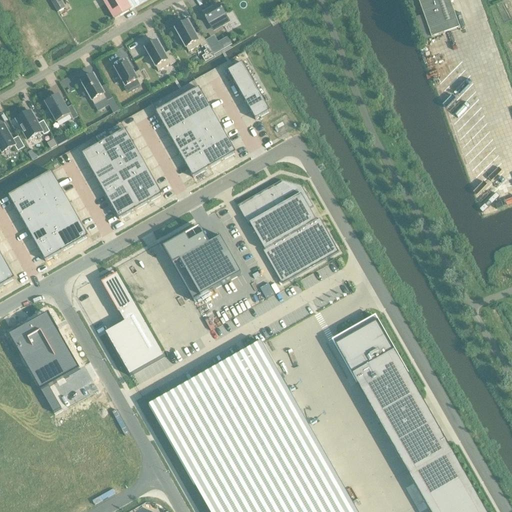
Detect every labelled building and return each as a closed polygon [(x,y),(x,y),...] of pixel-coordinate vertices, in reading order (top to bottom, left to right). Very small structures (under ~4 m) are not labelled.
[(50,0),(58,13),(65,9),(59,0),(50,0)] [(148,0),(102,0),(114,20),(148,0)] [(449,0),(417,0),(432,39),(460,29),(449,0)] [(219,5),(203,14),(209,25),(212,23),(216,30),(223,27),(222,25),(229,21),(219,5)] [(188,23),(176,30),(189,53),(200,46),(202,49),(208,45),(200,32),(195,35),(188,23)] [(215,41),(208,45),(209,48),(214,56),(221,52),(215,41)] [(158,42),(145,49),(158,72),(170,65),(170,66),(176,63),(170,52),(165,55),(158,42)] [(127,62),(115,69),(126,87),(125,88),(128,94),(141,87),(140,86),(146,82),(140,71),(134,74),(127,62)] [(243,63),(228,72),(256,121),(270,112),(243,63)] [(94,76),(82,83),(95,106),(106,99),(108,102),(114,99),(106,86),(101,89),(94,76)] [(193,178),(236,154),(199,88),(156,113),(193,178)] [(59,96),(46,104),(57,123),(70,116),(73,121),(78,118),(72,106),(66,109),(59,96)] [(31,112),(16,120),(28,141),(42,133),(44,136),(50,132),(44,122),(38,125),(31,112)] [(4,127),(0,129),(0,149),(2,154),(15,147),(18,152),(25,148),(19,137),(12,141),(4,127)] [(125,130),(82,155),(119,220),(163,196),(125,130)] [(60,138),(55,141),(58,147),(63,144),(60,138)] [(33,151),(28,154),(32,161),(37,158),(33,151)] [(52,172),(8,197),(46,262),(89,238),(52,172)] [(282,182),(238,207),(249,226),(250,225),(265,251),(264,252),(282,285),(331,257),(339,253),(320,220),(317,222),(310,210),(313,208),(302,188),(282,182)] [(193,232),(164,249),(194,303),(242,276),(219,236),(208,242),(200,228),(193,232)] [(0,252),(0,288),(15,279),(0,252)] [(116,276),(102,284),(125,323),(106,334),(130,377),(134,375),(165,358),(118,275),(116,276)] [(49,315),(10,337),(41,392),(80,370),(49,315)] [(367,322),(333,342),(335,346),(357,384),(414,484),(428,509),(429,511),(486,511),(447,443),(423,400),(378,322),(376,318),(367,322)] [(241,354),(150,407),(209,511),(329,511),(350,500),(276,369),(261,343),(247,351),(241,354)]
